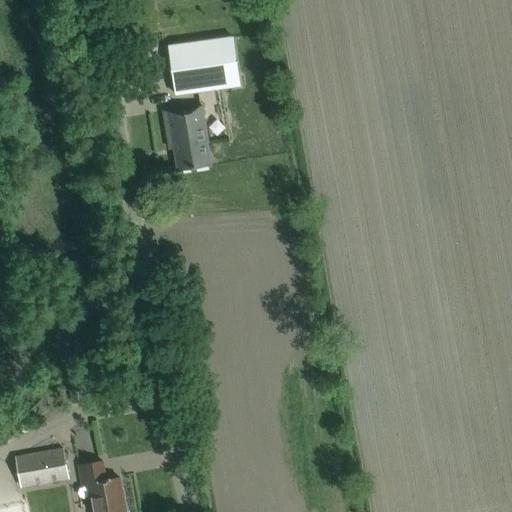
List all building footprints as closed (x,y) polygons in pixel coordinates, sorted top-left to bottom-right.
[(175,94),(241,85),(234,36),(168,45),(175,94)] [(179,173),(212,168),(208,144),(209,144),(203,107),(165,113),(171,150),(175,150),(179,173)] [(79,388),(68,391),(71,403),(82,400),(79,388)] [(63,449),(15,457),(20,488),(68,480),(63,449)] [(93,511),(126,511),(120,480),(107,483),(103,464),(79,468),(83,488),(89,487),(93,511)]
